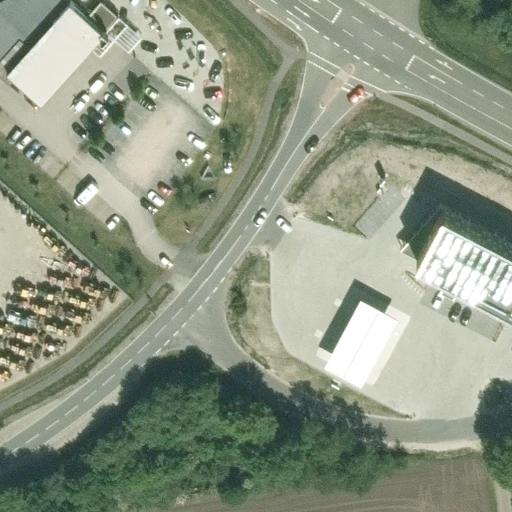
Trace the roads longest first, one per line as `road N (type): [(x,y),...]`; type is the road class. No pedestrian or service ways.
road 1 (tertiary): [(40,437),(183,310),(229,253),(364,37)]
road 2 (primary): [(511,121),(364,37)]
